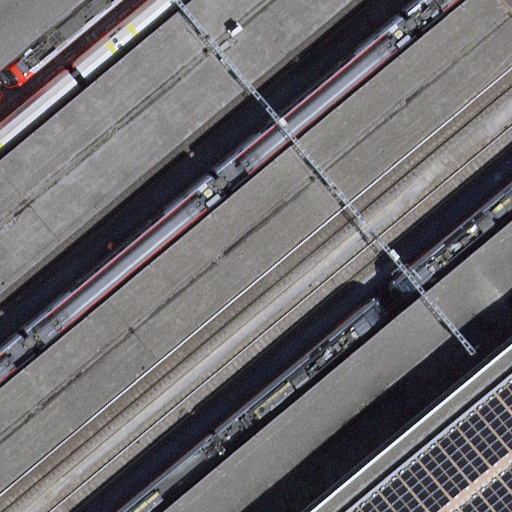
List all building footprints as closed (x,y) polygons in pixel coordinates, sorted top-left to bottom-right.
[(0,0),(0,48),(57,0),(0,0)] [(182,0),(0,151),(0,266),(318,0),(182,0)] [(511,0),(450,0),(0,376),(0,470),(511,41),(511,0)] [(511,224),(161,511),(302,511),(511,338),(511,323),(486,291),(511,268),(511,224)] [(511,511),(511,340),(305,511),(511,511)]
